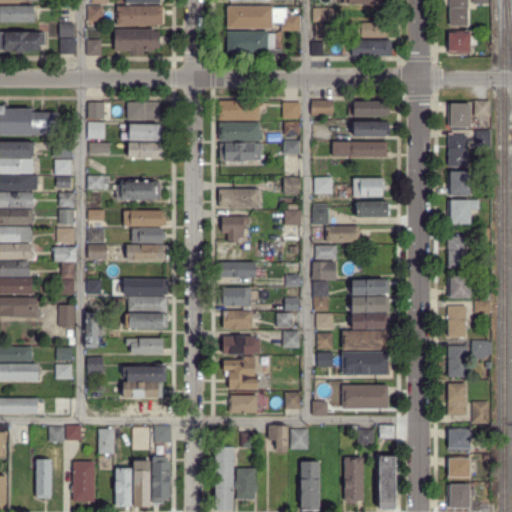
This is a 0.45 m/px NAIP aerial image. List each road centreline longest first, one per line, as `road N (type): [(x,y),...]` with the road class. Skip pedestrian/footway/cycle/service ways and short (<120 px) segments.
road 1 (residential): [(194,0),(192,511)]
road 2 (residential): [(0,77),(511,77)]
road 3 (residential): [(419,0),(419,511)]
